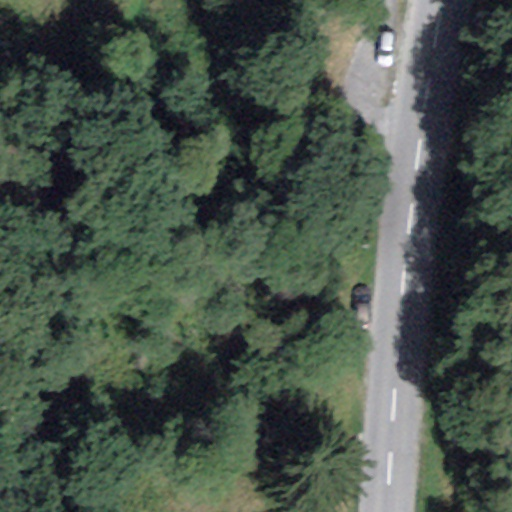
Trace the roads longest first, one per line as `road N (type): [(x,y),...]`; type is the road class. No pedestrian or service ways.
road 1 (tertiary): [(387,511),(406,252),(444,0)]
road 2 (track): [(421,126),(379,107),(383,0)]
